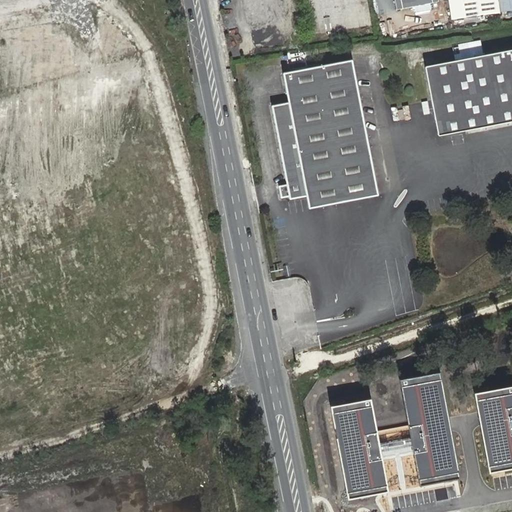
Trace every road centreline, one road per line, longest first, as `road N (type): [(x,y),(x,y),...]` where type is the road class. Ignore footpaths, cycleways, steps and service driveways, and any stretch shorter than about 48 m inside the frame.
road 1 (unknown): [(0,453),(162,399),(191,373),(203,346),(209,319),(202,240),(161,90),(145,44),(108,0)]
road 2 (tertiary): [(220,123),(298,511)]
road 3 (unknown): [(171,267),(178,295),(158,316),(0,369)]
road 4 (unknown): [(0,324),(171,267)]
road 5 (unknown): [(0,285),(162,232)]
road 6 (unknown): [(0,246),(152,193)]
road 7 (unknown): [(0,206),(144,160)]
road 8 (unknown): [(0,166),(133,122)]
road 9 (tertiary): [(188,0),(220,123)]
road 10 (tertiary): [(220,123),(203,0)]
road 11 (unknown): [(107,87),(82,15),(42,2)]
